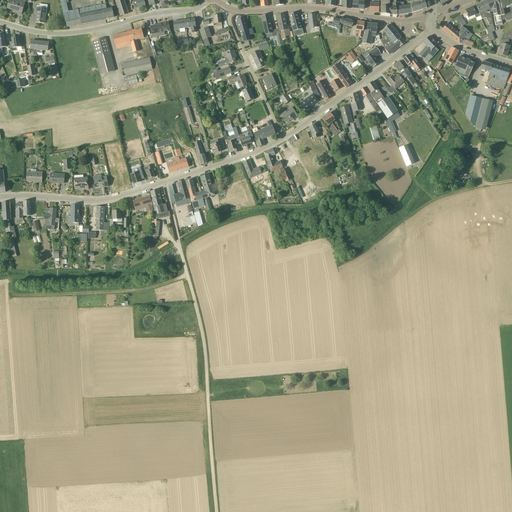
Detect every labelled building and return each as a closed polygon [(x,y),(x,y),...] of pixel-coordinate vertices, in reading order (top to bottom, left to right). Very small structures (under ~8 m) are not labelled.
[(25,2),(18,0),(17,2),(10,0),(9,0),(7,8),(16,11),(16,13),(21,15),(25,2)] [(60,0),(67,27),(114,17),(112,8),(107,9),(105,2),(101,3),(101,5),(69,12),(66,3),(69,3),(67,0),(60,0)] [(123,0),(115,0),(121,16),(128,14),(123,0)] [(146,6),(144,0),(137,0),(138,1),(137,1),(139,8),(146,6)] [(373,0),(373,3),(370,3),(370,12),(379,13),(379,3),(378,0),(373,0)] [(380,0),(381,14),(397,15),(395,3),(392,3),(390,4),(389,0),(380,0)] [(399,0),(392,0),(392,3),(395,3),(397,15),(412,13),(410,6),(404,7),(404,3),(400,3),(399,0)] [(424,0),(412,0),(409,1),(410,5),(410,6),(412,13),(427,8),(424,0)] [(499,5),(496,0),(489,0),(486,1),(490,10),(490,12),(493,11),(495,23),(496,26),(502,24),(502,21),(499,5)] [(511,0),(496,0),(499,5),(502,21),(505,19),(507,21),(511,19),(511,0)] [(490,10),(486,1),(476,6),(480,17),(482,20),(486,18),(490,27),(486,28),(488,34),(491,41),(495,40),(492,32),(495,31),(493,25),(493,26),(492,24),(493,24),(490,12),(490,10)] [(476,6),(465,10),(469,18),(474,15),(476,19),(480,17),(476,6)] [(34,14),(38,15),(37,23),(45,24),(45,23),(46,17),(47,9),(35,7),(34,14)] [(302,29),(297,12),(289,14),(294,31),(302,29)] [(277,15),(280,29),(282,37),(282,38),(282,41),(286,40),(285,37),(291,35),(291,38),(294,37),(293,31),(290,32),(288,26),(287,26),(284,14),(277,15)] [(317,23),(315,14),(308,14),(309,19),(310,28),(317,27),(317,23)] [(222,23),(220,15),(214,16),(214,20),(203,21),(204,25),(214,24),(222,23)] [(282,37),(280,29),(272,30),(269,15),(261,16),(264,30),(266,35),(267,38),(277,36),(277,38),(282,37)] [(244,17),(236,19),(243,42),(250,40),(244,17)] [(352,27),(354,21),(341,17),(340,19),(334,18),(332,23),(329,22),(328,26),(331,27),(337,28),(337,34),(340,34),(340,28),(341,24),(352,27)] [(195,19),(183,20),(184,28),(185,28),(191,27),(192,33),(197,32),(196,32),(196,29),(196,27),(195,19)] [(180,29),(184,28),(183,20),(173,22),(174,30),(180,29)] [(364,23),(357,22),(356,30),(359,31),(358,37),(362,38),(363,31),(364,23)] [(164,32),(170,31),(169,23),(150,26),(152,38),(165,35),(164,32)] [(378,24),(373,24),(367,23),(366,30),(364,30),(364,31),(362,44),(365,44),(371,45),(373,36),(375,36),(376,33),(377,33),(378,24)] [(404,44),(400,39),(401,38),(390,24),(383,30),(387,35),(380,40),(385,50),(389,55),(399,46),(400,47),(404,44)] [(449,35),(454,30),(447,24),(442,30),(449,35)] [(449,35),(460,44),(460,43),(469,32),(464,28),(461,26),(459,29),(461,31),(459,33),(454,30),(449,35)] [(208,27),(199,30),(205,48),(210,46),(207,39),(212,37),(208,27)] [(137,40),(144,38),(141,29),(113,36),(116,50),(131,46),(133,53),(140,51),(137,40)] [(506,40),(511,38),(511,32),(504,35),(503,40),(506,40)] [(10,42),(9,42),(11,52),(17,51),(16,48),(22,47),(21,43),(20,43),(19,38),(19,37),(18,37),(14,36),(13,38),(12,38),(12,39),(12,42),(13,43),(10,44),(10,42)] [(438,45),(435,42),(429,36),(423,42),(427,46),(419,55),(424,59),(424,60),(431,51),(438,45)] [(115,71),(106,38),(92,41),(101,75),(115,71)] [(188,39),(177,41),(178,46),(184,45),(185,47),(189,46),(189,44),(188,39)] [(472,47),(474,42),(467,39),(464,45),(472,47)] [(38,42),(31,41),(30,52),(34,52),(33,56),(37,56),(37,53),(38,42)] [(49,43),(38,42),(37,53),(42,54),(43,50),(48,51),(49,43)] [(269,48),(267,42),(258,46),(260,51),(269,48)] [(510,46),(502,44),(498,54),(506,57),(510,46)] [(156,45),(151,46),(154,57),(162,55),(160,50),(158,51),(156,45)] [(379,64),(375,58),(381,54),(380,52),(376,47),(367,54),(368,55),(365,58),(370,64),(373,68),(379,64)] [(451,64),(459,51),(451,47),(444,60),(448,62),(451,64)] [(237,61),(233,50),(230,51),(227,52),(225,52),(227,58),(225,59),(225,61),(218,63),(219,67),(237,61)] [(258,51),(251,54),(258,68),(265,65),(258,51)] [(351,51),(344,56),(350,64),(357,59),(351,51)] [(415,59),(413,60),(412,58),(411,59),(408,55),(403,59),(408,66),(410,64),(412,66),(413,66),(417,71),(421,67),(415,59)] [(54,56),(45,58),(46,62),(48,62),(49,62),(49,63),(50,63),(50,65),(55,64),(54,56)] [(459,73),(461,74),(464,75),(470,61),(459,57),(455,67),(455,68),(459,73)] [(150,58),(121,65),(123,76),(152,70),(150,58)] [(443,64),(439,61),(435,68),(440,70),(443,64)] [(464,75),(464,77),(468,79),(468,77),(469,77),(470,74),(474,63),(470,61),(464,75)] [(408,70),(407,68),(405,70),(399,62),(394,66),(398,71),(399,71),(401,74),(405,72),(408,77),(407,78),(412,85),(414,84),(415,86),(417,85),(411,75),(408,70)] [(509,74),(510,70),(482,62),(480,69),(490,72),(486,85),(503,90),(506,83),(509,74)] [(337,64),(337,65),(335,63),(330,67),(346,88),(352,84),(337,64)] [(231,73),(230,68),(218,71),(217,69),(213,70),(216,80),(221,79),(220,77),(226,75),(231,73)] [(446,80),(453,74),(449,69),(442,75),(446,80)] [(511,69),(506,83),(502,95),(506,97),(511,85),(511,84),(511,69)] [(181,75),(184,85),(189,83),(186,73),(181,75)] [(140,74),(124,78),(126,86),(142,82),(140,74)] [(234,75),(228,78),(228,79),(230,85),(234,83),(238,90),(247,85),(244,78),(245,78),(243,74),(235,78),(234,76),(235,76),(234,75)] [(272,74),(269,75),(262,78),(268,90),(272,88),(277,86),(272,74)] [(393,76),(388,81),(392,86),(389,88),(394,94),(397,92),(395,89),(404,81),(399,75),(395,79),(393,76)] [(337,79),(331,82),(335,91),(342,88),(337,79)] [(322,80),(316,84),(325,101),(331,97),(322,80)] [(392,121),(400,116),(397,112),(398,112),(388,97),(384,99),(373,82),(367,86),(371,93),(370,94),(373,98),(377,104),(388,120),(387,121),(392,133),(394,138),(396,137),(394,133),(396,132),(392,121)] [(380,110),(364,87),(361,90),(365,96),(364,97),(376,113),(380,110)] [(249,88),(242,91),(247,102),(254,99),(249,88)] [(357,93),(349,96),(353,112),(361,110),(357,93)] [(291,100),(287,94),(280,97),(280,98),(284,104),(291,100)] [(318,101),(313,94),(300,104),(306,111),(318,101)] [(483,99),(471,96),(466,115),(474,128),(475,128),(483,99)] [(352,123),(348,106),(340,109),(345,125),(352,123)] [(189,107),(184,109),(189,125),(194,124),(189,107)] [(298,117),(292,108),(282,115),(287,122),(292,118),(293,120),(298,117)] [(336,121),(330,113),(322,119),(327,126),(333,134),(339,130),(333,122),(336,121)] [(263,139),(272,136),(276,134),(272,125),(270,121),(266,123),(268,127),(258,131),(257,128),(252,130),(258,147),(265,145),(263,139)] [(375,122),(368,125),(373,140),(380,138),(375,122)] [(315,124),(309,127),(313,136),(312,136),(313,139),(320,137),(319,133),(320,133),(315,124)] [(252,143),(251,140),(253,139),(251,132),(249,126),(246,127),(241,129),(243,134),(247,147),(247,146),(247,145),(252,143)] [(247,147),(243,134),(239,136),(236,127),(235,127),(234,128),(233,128),(234,131),(233,131),(235,135),(235,137),(238,144),(240,143),(242,148),(247,147)] [(300,131),(288,139),(291,143),(302,136),(300,131)] [(228,142),(231,151),(234,150),(235,153),(240,151),(238,144),(235,135),(229,137),(231,141),(228,142)] [(224,147),(221,139),(217,140),(210,142),(213,154),(221,152),(220,148),(224,147)] [(152,145),(150,140),(144,141),(148,155),(154,153),(152,145)] [(152,145),(154,153),(158,165),(163,164),(159,152),(160,152),(158,143),(157,143),(157,141),(152,142),(152,145)] [(287,169),(295,166),(285,143),(277,146),(287,169)] [(407,144),(399,148),(407,166),(415,162),(407,144)] [(200,145),(195,147),(201,165),(208,163),(205,154),(203,154),(200,145)] [(275,155),(273,149),(264,152),(271,172),(282,168),(280,162),(275,164),(272,156),(275,155)] [(189,167),(186,158),(180,160),(179,158),(166,162),(169,174),(189,167)] [(266,172),(264,165),(259,167),(253,170),(249,160),(243,162),(249,179),(266,172)] [(151,165),(148,166),(149,170),(146,171),(149,179),(155,177),(151,165)] [(129,174),(133,185),(141,182),(140,180),(144,178),(140,166),(136,168),(137,171),(129,174)] [(285,169),(282,170),(283,173),(281,174),(283,179),(285,179),(285,181),(289,179),(285,169)] [(42,173),(36,172),(36,170),(31,170),(31,171),(30,173),(27,173),(27,181),(36,181),(36,182),(42,183),(42,173)] [(65,174),(51,173),(50,183),(56,183),(64,183),(65,174)] [(201,192),(204,202),(205,202),(208,213),(212,211),(208,200),(207,200),(207,198),(215,195),(208,175),(201,177),(205,191),(201,192)] [(106,177),(101,178),(101,179),(94,180),(95,188),(103,187),(103,188),(108,187),(106,177)] [(88,178),(74,179),(75,189),(83,189),(83,190),(88,189),(88,178)] [(201,192),(196,194),(194,187),(192,179),(186,181),(193,208),(205,205),(204,202),(201,192)] [(185,181),(178,183),(181,194),(175,195),(172,185),(168,186),(172,203),(177,202),(178,206),(191,203),(185,181)] [(159,190),(150,192),(156,215),(160,214),(164,213),(168,212),(166,204),(162,205),(159,190)] [(153,205),(150,196),(147,197),(133,201),(135,210),(143,208),(145,208),(147,212),(153,210),(152,206),(153,205)] [(3,219),(3,221),(9,220),(11,220),(10,202),(2,203),(2,212),(3,219)] [(79,205),(71,205),(71,225),(76,225),(76,223),(79,223),(79,205)] [(104,207),(97,207),(96,231),(109,231),(109,227),(109,223),(104,223),(104,207)] [(55,226),(56,212),(56,209),(50,208),(50,214),(45,213),(44,219),(45,219),(45,222),(50,222),(50,225),(55,226)] [(122,222),(122,219),(121,219),(120,212),(120,211),(118,211),(116,211),(114,211),(113,211),(113,219),(109,219),(109,223),(109,227),(113,227),(113,222),(117,222),(117,223),(122,222)] [(200,212),(194,213),(198,226),(203,224),(200,212)] [(152,229),(152,231),(159,232),(159,230),(160,219),(153,219),(152,229)] [(11,227),(9,220),(3,221),(6,233),(12,258),(18,256),(13,239),(16,238),(14,226),(11,227)] [(150,237),(148,236),(149,234),(144,234),(143,240),(142,240),(142,243),(150,243),(150,237)]
